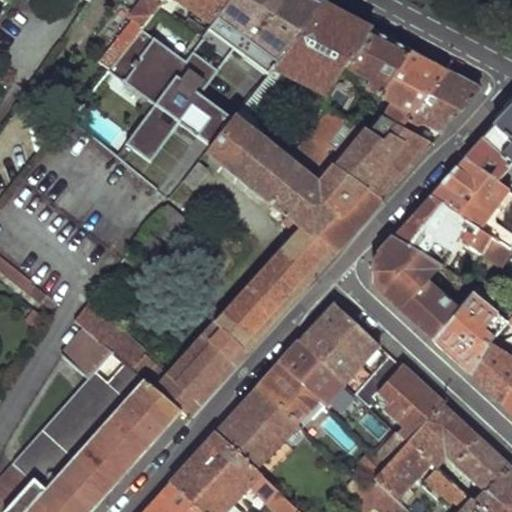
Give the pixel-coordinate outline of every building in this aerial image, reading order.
[(91,0),(65,39),(77,47),(97,18),(101,21),(115,0),(150,0),(151,0),(150,0),(141,0),(130,15),(132,18),(99,62),(110,69),(135,35),(159,3),(161,0),(91,0)] [(227,0),(210,22),(207,27),(208,28),(179,68),(135,35),(110,69),(108,71),(154,105),(125,144),(150,162),(179,124),(210,146),(230,120),(231,119),(200,95),(235,47),(246,56),(252,48),(273,64),(320,4),(312,0),(227,0)] [(161,0),(159,3),(169,10),(176,0),(178,0),(210,22),(227,0),(161,0)] [(273,64),(272,65),(319,99),(343,69),(371,31),(344,17),(320,4),(273,64)] [(187,14),(182,20),(191,26),(195,20),(187,14)] [(371,31),(343,69),(360,80),(346,98),(350,101),(337,120),(362,140),(380,115),(371,110),(358,103),(363,96),(368,99),(371,93),(379,98),(410,53),(386,39),(371,31)] [(272,65),(273,64),(252,48),(246,56),(267,71),(272,65)] [(410,53),(379,98),(389,104),(380,115),(402,128),(445,71),(425,60),(410,53)] [(445,71),(402,128),(432,146),(479,94),(478,88),(460,79),(445,71)] [(511,125),(511,109),(511,108),(501,119),(511,125)] [(295,155),(237,111),(231,119),(230,120),(287,166),(295,155)] [(362,140),(337,120),(328,113),(295,155),(287,166),(314,187),(327,169),(335,175),(338,170),(362,140)] [(380,115),(362,140),(338,170),(381,202),(402,179),(432,146),(402,128),(380,115)] [(511,125),(501,119),(462,161),(496,184),(511,166),(511,125)] [(298,227),(167,377),(86,305),(84,308),(75,319),(75,320),(83,328),(181,413),(188,418),(381,202),(338,170),(335,175),(327,169),(314,187),(287,166),(230,120),(210,146),(205,153),(298,227)] [(444,182),(428,199),(492,241),(509,252),(511,246),(511,242),(489,228),(488,230),(481,225),(497,203),(511,212),(511,195),(496,184),(462,161),(444,182)] [(492,241),(428,199),(409,220),(391,240),(438,269),(447,252),(431,242),(433,239),(436,241),(440,235),(446,238),(448,236),(484,255),(488,248),(492,241)] [(166,204),(148,227),(169,246),(187,222),(166,204)] [(438,269),(391,240),(378,255),(381,258),(371,266),(374,287),(383,295),(381,298),(391,307),(432,345),(456,312),(427,285),(440,270),(438,269)] [(492,241),(488,248),(484,255),(482,259),(499,269),(509,252),(492,241)] [(471,253),(466,261),(477,267),(482,259),(471,253)] [(112,259),(78,302),(84,308),(86,305),(119,265),(112,259)] [(458,271),(454,278),(466,286),(473,274),(467,270),(464,275),(458,271)] [(504,324),(467,297),(456,312),(432,345),(448,359),(467,376),(487,349),(504,324)] [(76,301),(67,312),(75,319),(84,308),(78,302),(76,301)] [(313,327),(300,341),(343,382),(345,384),(379,347),(333,305),(313,327)] [(5,507),(2,510),(3,511),(93,511),(181,413),(83,328),(62,352),(88,376),(12,460),(13,462),(31,478),(5,507)] [(291,351),(279,364),(318,401),(327,410),(333,404),(328,398),(343,382),(300,341),(291,351)] [(511,363),(487,349),(467,376),(485,392),(500,406),(511,386),(511,363)] [(390,357),(356,395),(367,405),(376,394),(387,403),(383,408),(405,429),(399,435),(408,444),(443,406),(424,389),(390,357)] [(267,377),(256,389),(295,426),(318,401),(279,364),(267,377)] [(511,386),(500,406),(511,416),(511,386)] [(235,413),(215,434),(259,477),(281,498),(291,486),(273,469),(270,473),(261,464),(285,440),(298,453),(309,440),(295,426),(256,389),(235,413)] [(443,406),(408,444),(421,456),(436,439),(452,452),(447,458),(480,489),(470,502),(480,511),(511,511),(511,467),(465,425),(443,406)] [(351,424),(347,428),(351,433),(355,427),(351,424)] [(189,463),(169,485),(197,511),(227,511),(249,488),(259,477),(215,434),(206,444),(189,463)] [(399,435),(378,458),(388,467),(408,444),(399,435)] [(408,444),(388,467),(375,482),(381,488),(395,501),(429,464),(421,456),(408,444)] [(369,449),(355,463),(360,467),(354,473),(369,488),(375,482),(388,467),(378,458),(369,449)] [(13,462),(0,476),(0,502),(5,507),(31,478),(13,462)] [(462,510),(460,511),(480,511),(470,502),(436,470),(425,481),(449,504),(452,501),(462,510)] [(259,477),(249,488),(274,511),(295,511),(281,498),(259,477)] [(369,488),(364,493),(358,499),(365,507),(381,488),(375,482),(369,488)] [(151,505),(143,511),(197,511),(169,485),(151,505)]
